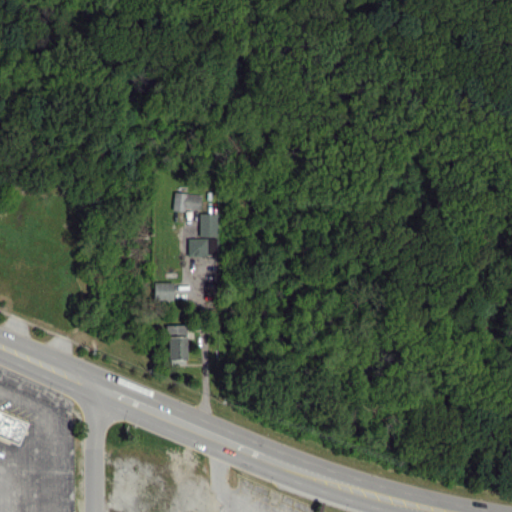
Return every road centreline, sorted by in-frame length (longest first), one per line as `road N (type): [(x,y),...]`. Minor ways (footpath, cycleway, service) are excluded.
road 1 (secondary): [(263,453),(392,499),(455,511)]
road 2 (secondary): [(86,382),(263,453)]
road 3 (residential): [(86,382),(89,511)]
